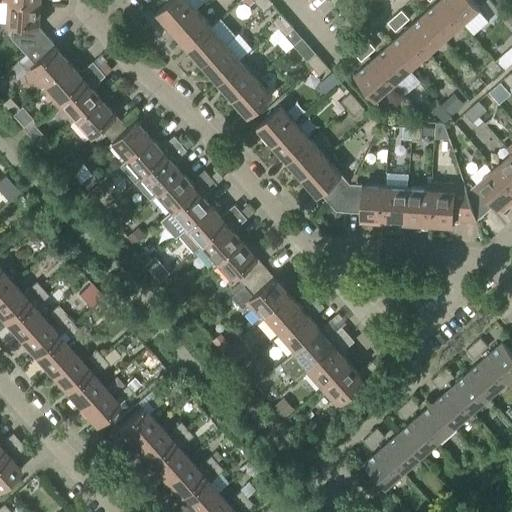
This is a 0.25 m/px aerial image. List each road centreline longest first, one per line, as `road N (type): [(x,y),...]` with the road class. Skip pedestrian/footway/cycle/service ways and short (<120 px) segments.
road 1 (residential): [(83,0),(83,11),(136,73),(180,104),(310,252),(343,254)]
road 2 (residential): [(458,261),(456,298),(397,351),(341,290),(343,254)]
road 3 (residential): [(0,382),(113,511)]
